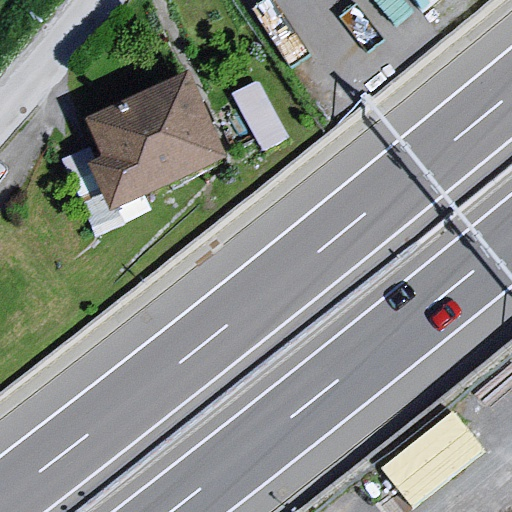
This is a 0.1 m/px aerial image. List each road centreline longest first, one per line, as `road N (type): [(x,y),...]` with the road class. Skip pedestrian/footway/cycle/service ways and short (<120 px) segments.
road 1 (motorway): [(511,90),(0,499)]
road 2 (motorway): [(169,511),(511,240)]
road 3 (unclassified): [(111,0),(0,133)]
